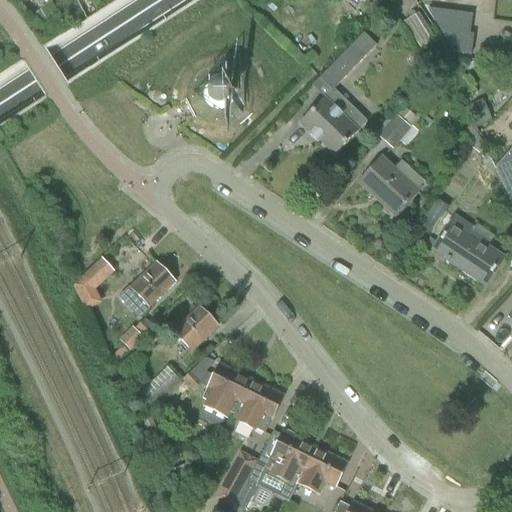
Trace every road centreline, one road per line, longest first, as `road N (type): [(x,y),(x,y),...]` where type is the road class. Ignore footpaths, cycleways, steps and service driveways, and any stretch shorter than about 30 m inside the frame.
road 1 (residential): [(511,384),(473,346),(207,167),(171,166),(157,186),(160,206),(252,291),(360,422),(431,489),(450,498),(492,498)]
road 2 (secondary): [(0,103),(161,0)]
